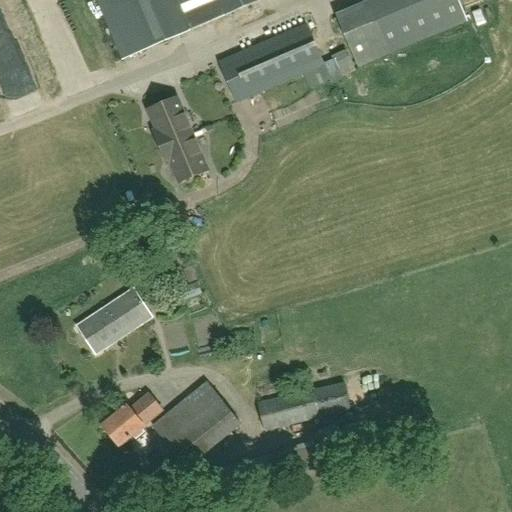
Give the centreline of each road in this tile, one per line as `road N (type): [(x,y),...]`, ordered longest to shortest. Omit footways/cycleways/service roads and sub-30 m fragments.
road 1 (unknown): [(300,0),(0,128)]
road 2 (tertiary): [(103,511),(0,410)]
